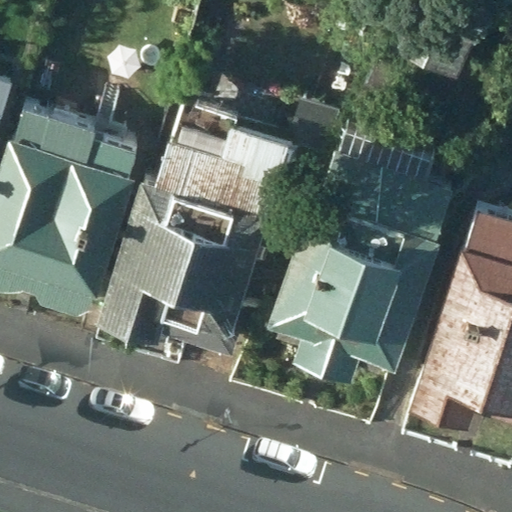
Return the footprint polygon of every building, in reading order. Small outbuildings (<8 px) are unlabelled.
[(416,0),(405,25),(472,55),(495,0),(416,0)] [(0,124),(18,65),(0,59),(0,124)] [(97,125),(100,113),(31,93),(22,124),(16,122),(0,176),(0,276),(4,279),(12,280),(19,280),(26,280),(35,278),(45,281),(53,296),(85,305),(101,301),(143,138),(97,125)] [(163,165),(149,160),(108,307),(169,326),(173,314),(243,338),(250,313),(240,310),(293,120),(238,104),(231,133),(176,119),(163,165)] [(365,350),(396,360),(459,169),(436,162),(441,146),(354,118),(345,141),(334,138),(275,316),(307,327),(298,356),(357,375),(365,350)] [(511,196),(488,189),(477,227),(470,224),(416,390),(479,410),(487,384),(500,389),(496,399),(511,404),(511,196)]
